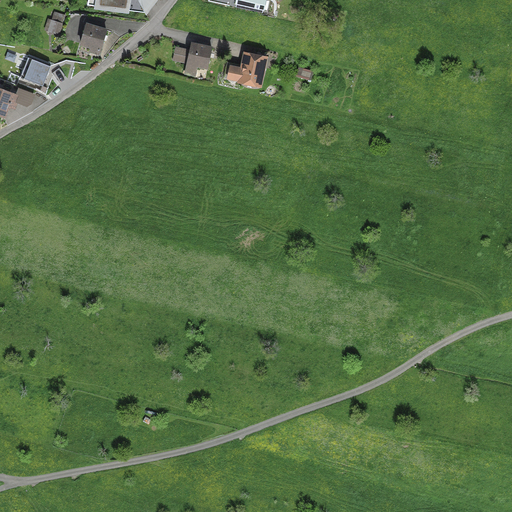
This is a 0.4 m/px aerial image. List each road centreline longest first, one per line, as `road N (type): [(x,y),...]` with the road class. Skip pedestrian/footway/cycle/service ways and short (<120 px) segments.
road 1 (residential): [(22,480),(195,447),(349,394),(455,335),(511,314)]
road 2 (residential): [(0,138),(115,58),(172,0)]
